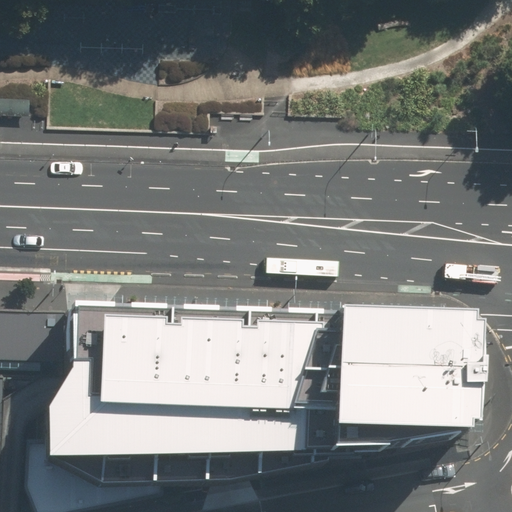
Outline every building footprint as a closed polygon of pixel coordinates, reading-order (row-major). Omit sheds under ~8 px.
[(31,95),(0,94),(0,112),(30,114),(31,95)] [(0,359),(40,361),(64,362),(65,312),(0,310),(0,359)] [(88,312),(65,312),(64,362),(64,374),(64,380),(40,380),(39,396),(39,412),(41,459),(68,456),(106,484),(157,482),(221,480),(255,479),(332,460),(331,450),(388,451),(460,441),(460,436),(466,436),(469,329),(463,329),(463,323),(333,319),(88,312)] [(0,368),(39,370),(40,361),(0,359),(0,368)] [(157,482),(106,484),(68,456),(41,459),(23,461),(35,511),(87,511),(159,499),(157,482)]
